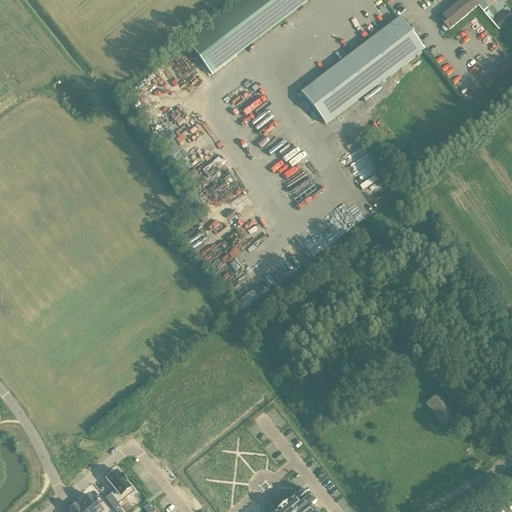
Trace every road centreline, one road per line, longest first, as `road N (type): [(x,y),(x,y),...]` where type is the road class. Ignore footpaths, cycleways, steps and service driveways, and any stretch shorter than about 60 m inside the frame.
road 1 (residential): [(62,501),(132,446),(187,511)]
road 2 (residential): [(5,193),(46,287),(48,321)]
road 3 (residential): [(62,501),(29,428),(0,389)]
